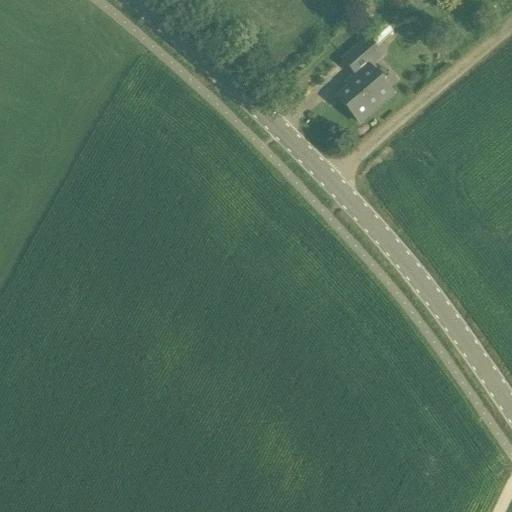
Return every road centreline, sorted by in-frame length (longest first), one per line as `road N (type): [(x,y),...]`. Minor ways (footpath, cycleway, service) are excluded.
road 1 (tertiary): [(511,408),(398,253),(329,179)]
road 2 (tertiary): [(329,179),(134,0)]
road 3 (unclassified): [(329,179),(511,26)]
